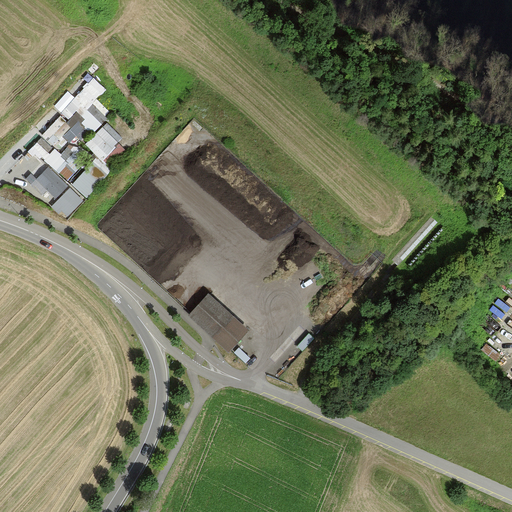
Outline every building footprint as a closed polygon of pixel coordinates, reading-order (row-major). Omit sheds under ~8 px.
[(62,116),(67,120),(77,110),(82,105),(77,100),(62,116)] [(92,133),(107,117),(91,103),(86,109),(82,105),(77,110),(87,119),(82,124),(92,133)] [(49,140),(67,120),(62,116),(44,135),(49,140)] [(119,143),(103,127),(91,139),(107,155),(119,143)] [(125,149),(119,143),(107,155),(103,159),(109,165),(125,149)] [(82,161),(68,149),(59,160),(63,164),(58,170),(67,178),(82,161)] [(54,160),(41,150),(37,155),(50,166),(54,160)] [(103,172),(92,162),(73,181),(77,185),(84,178),(90,185),(103,172)] [(68,184),(49,166),(32,184),(43,194),(47,189),(56,197),(68,184)] [(17,184),(8,178),(5,183),(14,189),(17,184)] [(82,198),(75,191),(61,207),(67,213),(82,198)] [(249,328),(210,293),(192,314),(230,349),(249,328)] [(314,336),(309,332),(298,345),(302,350),(314,336)]
